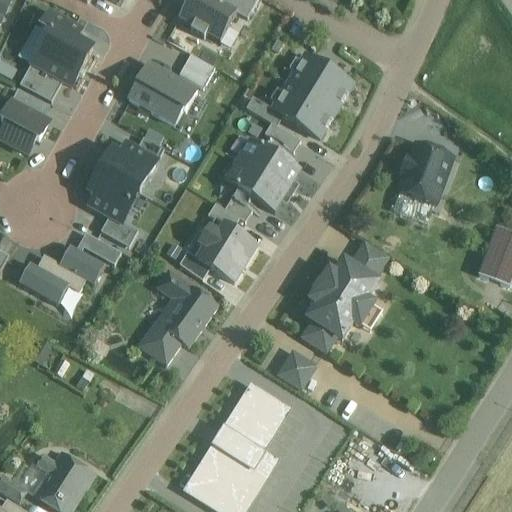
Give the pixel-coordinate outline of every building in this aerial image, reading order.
[(0,0),(0,25),(10,3),(2,0),(0,0)] [(238,15),(211,0),(191,0),(179,23),(193,31),(191,34),(204,42),(206,39),(220,46),(238,15)] [(53,31),(30,71),(71,94),(94,54),(53,31)] [(179,78),(204,90),(215,68),(190,56),(179,78)] [(353,89),(305,60),(289,88),(337,117),(345,102),(353,89)] [(0,63),(0,75),(14,81),(18,70),(0,63)] [(198,95),(152,69),(140,90),(138,88),(129,103),(175,129),(183,115),(185,116),(189,110),(198,95)] [(289,88),(272,115),(320,144),(337,117),(289,88)] [(50,126),(12,106),(1,127),(6,130),(0,140),(0,143),(28,159),(36,145),(40,147),(50,126)] [(284,151),(270,143),(264,152),(251,143),(237,165),(288,197),(301,176),(301,175),(278,160),(284,151)] [(158,165),(126,148),(121,158),(114,154),(102,174),(101,173),(100,174),(138,196),(140,197),(158,165)] [(451,164),(417,151),(412,165),(408,164),(402,181),(405,182),(400,196),(434,209),(451,164)] [(288,197),(237,165),(224,186),(237,194),(232,204),(246,212),(251,203),(275,218),(288,197)] [(138,196),(100,174),(88,195),(96,199),(90,210),(121,227),(138,196)] [(434,209),(400,196),(395,211),(428,224),(434,209)] [(197,264),(235,288),(258,251),(214,223),(198,249),(204,253),(197,264)] [(511,237),(497,232),(479,280),(510,292),(511,285),(511,237)] [(115,268),(122,254),(86,235),(78,249),(115,268)] [(106,270),(71,250),(60,269),(44,260),(38,272),(30,268),(19,288),(59,309),(69,291),(79,297),(86,285),(94,290),(106,270)] [(352,271),(373,285),(387,264),(365,250),(352,271)] [(373,285),(352,271),(345,266),(336,280),(330,276),(311,306),(317,309),(309,323),(314,326),(337,341),(342,345),(353,327),(360,331),(374,310),(367,306),(378,288),(373,285)] [(173,304),(179,308),(191,292),(169,276),(157,294),(173,304)] [(161,333),(183,349),(189,353),(218,312),(191,292),(179,308),(161,333)] [(179,308),(173,304),(140,352),(167,371),(183,349),(161,333),(179,308)] [(337,341),(314,326),(303,342),(327,357),(337,341)] [(293,358),(279,380),(301,394),(315,372),(293,358)] [(250,395),(186,498),(207,511),(252,511),(277,472),(263,463),(290,420),(250,395)] [(55,466),(43,458),(36,468),(48,476),(33,499),(53,511),(74,511),(96,478),(61,456),(55,466)] [(27,494),(2,478),(0,481),(0,494),(19,507),(27,494)]
